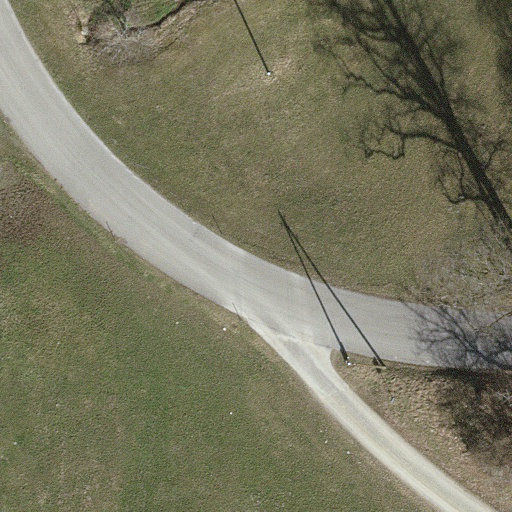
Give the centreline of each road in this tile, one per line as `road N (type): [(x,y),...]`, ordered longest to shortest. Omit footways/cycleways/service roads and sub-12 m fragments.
road 1 (unclassified): [(0,44),(74,153),(167,238),(288,306),(428,336),(511,341)]
road 2 (track): [(288,306),(317,373),(380,443),(470,511)]
